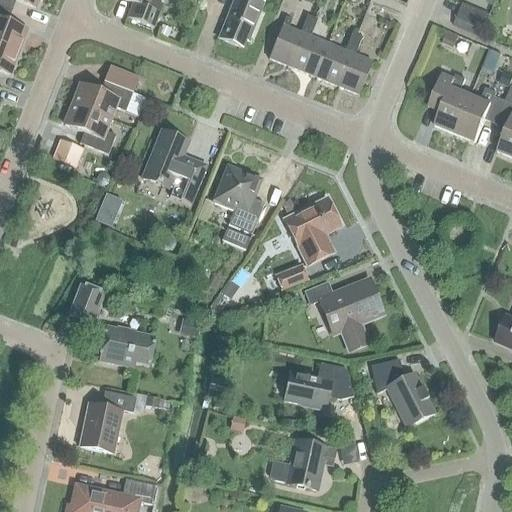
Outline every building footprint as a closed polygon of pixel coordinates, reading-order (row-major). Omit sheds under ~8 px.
[(34,10),(37,0),(0,0),(0,9),(10,13),(14,2),(34,10)] [(151,2),(151,0),(119,0),(131,5),(126,20),(152,30),(161,6),(151,2)] [(262,4),(260,4),(250,0),(233,0),(217,40),(241,50),(244,42),(246,43),(262,4)] [(6,24),(10,13),(0,9),(0,48),(17,54),(26,32),(6,24)] [(363,30),(375,36),(384,17),(371,11),(363,30)] [(453,28),(478,38),(484,24),(459,13),(453,28)] [(290,70),(312,79),(326,46),(309,38),(316,21),(306,17),(299,34),(303,36),(290,70)] [(267,60),(290,70),(303,36),(299,34),(287,30),(290,21),(284,19),(267,60)] [(457,38),(446,33),(441,45),(452,50),(457,38)] [(350,35),(343,53),(348,55),(335,88),(357,97),(371,64),(353,57),(360,39),(350,35)] [(312,79),(335,88),(348,55),(343,53),(326,46),(312,79)] [(0,73),(8,77),(17,54),(0,48),(0,73)] [(79,86),(71,106),(109,121),(113,109),(124,113),(138,79),(109,68),(99,94),(79,86)] [(511,76),(503,73),(496,91),(505,94),(511,76)] [(433,128),(453,136),(469,98),(459,94),(465,80),(455,76),(453,82),(441,77),(427,111),(438,116),(433,128)] [(496,154),(511,160),(511,88),(510,88),(504,103),(495,126),(506,131),(496,154)] [(469,98),(453,136),(474,145),(484,122),(495,126),(504,103),(495,99),(496,95),(485,90),(480,102),(469,98)] [(104,133),(109,121),(71,106),(63,127),(82,135),(78,146),(106,157),(114,137),(104,133)] [(188,207),(204,167),(181,158),(187,144),(160,133),(140,182),(170,194),(168,199),(188,207)] [(58,142),(50,161),(74,171),(82,151),(58,142)] [(250,237),(263,206),(251,201),(259,182),(226,169),(212,205),(232,213),(226,227),(250,237)] [(324,237),(339,229),(325,200),(282,222),(305,268),(333,255),(324,237)] [(249,241),(225,231),(220,243),(244,253),(249,241)] [(157,245),(159,252),(164,254),(172,251),(174,246),(172,239),(168,238),(159,241),(157,245)] [(300,267),(274,277),(280,293),(307,283),(300,267)] [(230,302),(239,289),(228,281),(219,294),(230,302)] [(332,336),(341,333),(349,352),(366,345),(358,326),(380,317),(366,282),(331,296),(326,284),(302,294),(308,307),(319,303),(332,336)] [(79,287),(67,316),(91,326),(103,296),(79,287)] [(511,351),(511,320),(505,318),(494,344),(511,351)] [(180,321),(177,337),(193,340),(197,324),(180,321)] [(97,363),(133,371),(134,366),(147,369),(153,339),(133,335),(134,333),(115,329),(115,331),(104,329),(97,363)] [(405,430),(433,416),(412,376),(402,381),(398,362),(369,368),(375,396),(385,391),(405,430)] [(338,402),(351,399),(345,371),(319,366),(316,381),(288,375),(282,403),(310,409),(309,410),(323,413),(326,400),(338,402)] [(100,408),(87,405),(78,450),(111,457),(121,413),(131,415),(134,400),(103,394),(100,408)] [(166,413),(168,403),(145,398),(143,408),(166,413)] [(243,421),(230,418),(227,430),(240,433),(243,421)] [(291,460),(289,467),(272,464),(268,482),(286,486),(285,486),(315,493),(320,466),(330,467),(333,452),(293,443),(289,459),(291,460)] [(156,488),(124,482),(120,497),(74,487),(70,507),(66,507),(64,511),(135,511),(137,505),(151,508),(156,488)]
